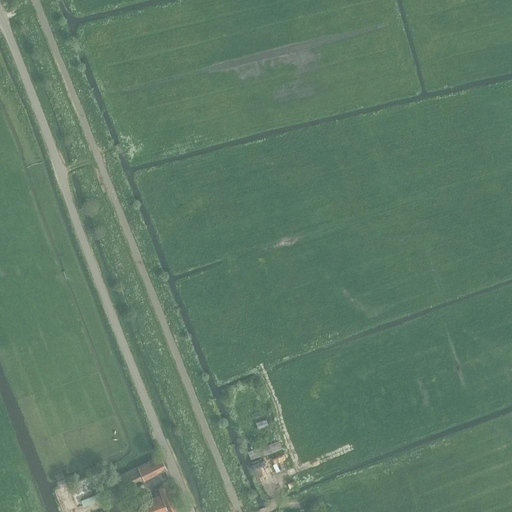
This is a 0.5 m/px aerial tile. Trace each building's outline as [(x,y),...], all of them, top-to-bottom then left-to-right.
[(265,420),(255,423),(257,429),(267,426),(265,420)] [(277,441),(247,452),(250,461),(280,450),(277,441)] [(114,478),(120,491),(166,469),(160,456),(114,478)] [(117,511),(168,511),(177,509),(167,484),(158,487),(159,490),(156,492),(157,496),(117,511)] [(106,496),(104,492),(81,501),(83,505),(106,496)] [(114,508),(118,511),(125,504),(122,500),(114,508)]
